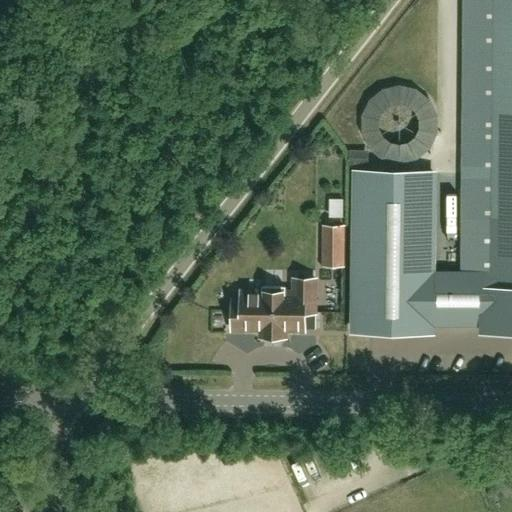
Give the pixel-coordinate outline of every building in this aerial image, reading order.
[(511,0),(465,0),(464,273),(432,273),(434,174),(355,173),(353,331),(432,332),(432,323),(481,324),(481,329),(499,329),(507,318),(511,322),(511,0)] [(367,150),(430,162),(442,96),(380,84),(367,150)] [(463,199),(452,199),(451,235),(461,235),(461,219),(462,219),(463,199)] [(322,265),(342,265),(343,225),(323,225),(322,265)] [(294,279),(294,292),(285,291),(285,286),(262,286),(262,291),(241,291),(241,300),(233,300),(232,329),(261,329),(261,336),(285,337),(285,330),(304,330),(304,312),(315,312),(315,279),(294,279)] [(220,314),(219,329),(231,330),(231,315),(220,314)] [(499,344),(461,346),(461,358),(500,355),(499,344)] [(307,458),(296,462),(305,485),(315,482),(307,458)]
